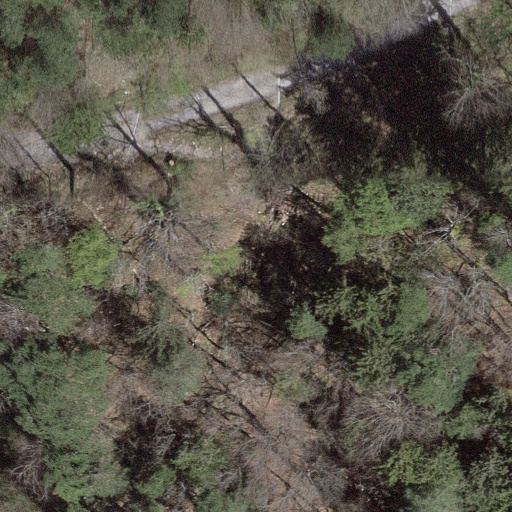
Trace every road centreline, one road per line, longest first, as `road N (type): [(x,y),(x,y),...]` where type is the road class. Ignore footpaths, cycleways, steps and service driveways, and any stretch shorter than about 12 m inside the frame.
road 1 (track): [(0,147),(42,148),(257,87)]
road 2 (track): [(257,87),(445,0)]
